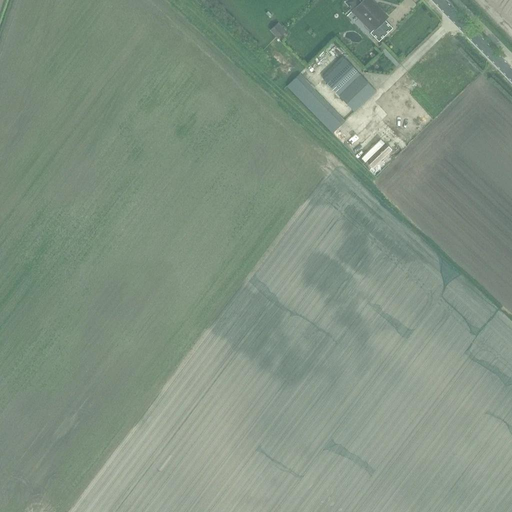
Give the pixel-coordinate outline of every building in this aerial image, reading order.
[(358,0),(348,0),(346,3),(349,6),(348,6),(350,8),(351,8),(353,10),(352,12),(363,24),(367,20),(375,29),(370,33),(379,42),(389,32),(381,23),(388,17),(375,4),(373,6),(367,0),(363,0),(361,3),(358,0)] [(278,39),(285,32),(277,24),(270,31),(278,39)] [(375,91),(345,59),(323,80),(354,112),(375,91)] [(344,122),(299,75),(287,86),(331,134),(344,122)] [(398,91),(391,98),(398,105),(405,98),(398,91)]
